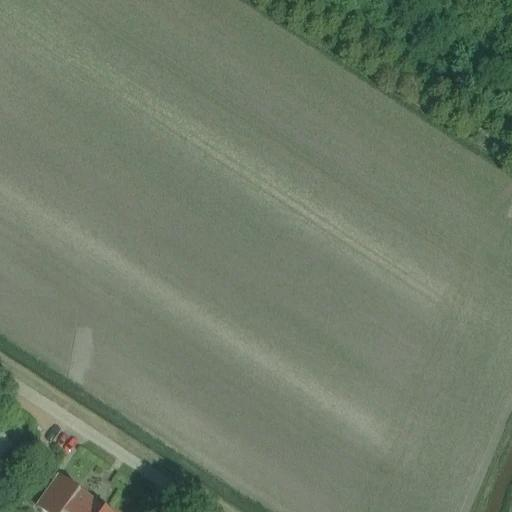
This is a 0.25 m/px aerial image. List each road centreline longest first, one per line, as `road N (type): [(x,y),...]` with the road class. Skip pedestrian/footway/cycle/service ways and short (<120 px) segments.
road 1 (track): [(511,151),(279,0)]
road 2 (unclassified): [(208,511),(0,375)]
